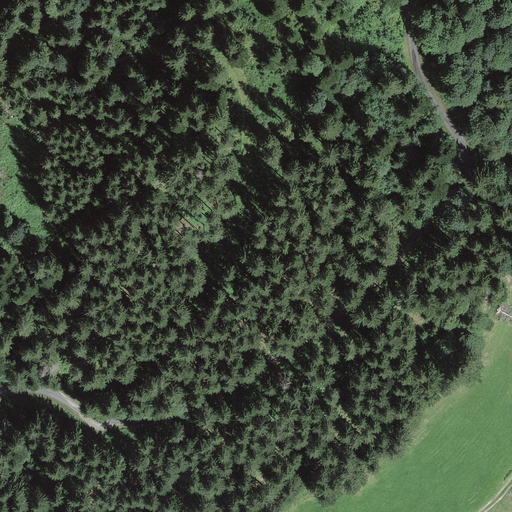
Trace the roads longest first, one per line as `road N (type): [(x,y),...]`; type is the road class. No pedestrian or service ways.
road 1 (track): [(405,0),(420,74),(460,137),(464,168),(436,217),(356,299),(235,383),(175,410),(102,422),(46,391),(0,392)]
road 2 (track): [(46,391),(119,376),(172,336),(242,204),(251,139),(239,71)]
